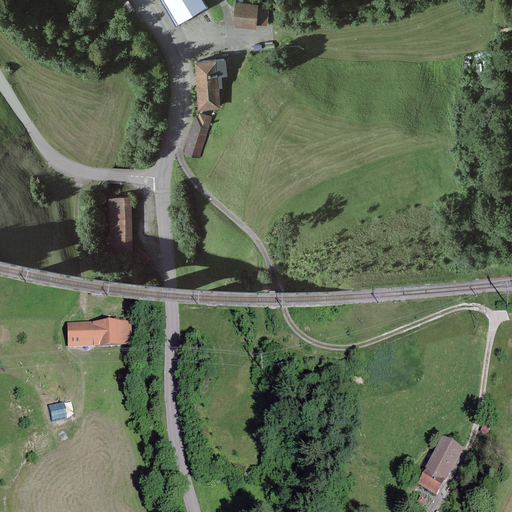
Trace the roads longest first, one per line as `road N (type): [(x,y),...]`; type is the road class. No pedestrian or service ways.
road 1 (track): [(173,139),(203,191),(256,240),(304,337),(353,350),(460,309),(493,313),(479,420),(437,505)]
road 2 (tertiary): [(163,180),(179,431),(200,511)]
road 3 (tertiary): [(0,81),(62,166),(80,175),(163,180)]
road 4 (tertiary): [(143,0),(180,85),(163,180)]
road 5 (track): [(80,175),(87,268),(82,302),(66,322)]
